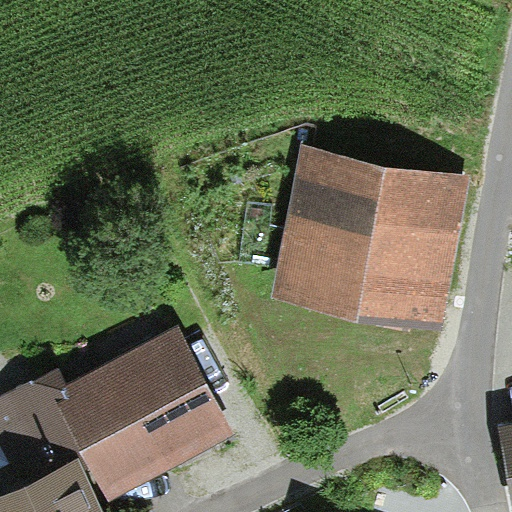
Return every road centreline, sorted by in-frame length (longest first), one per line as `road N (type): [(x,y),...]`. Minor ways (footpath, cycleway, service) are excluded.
road 1 (residential): [(511,100),(468,388),(481,511)]
road 2 (track): [(220,511),(468,388)]
